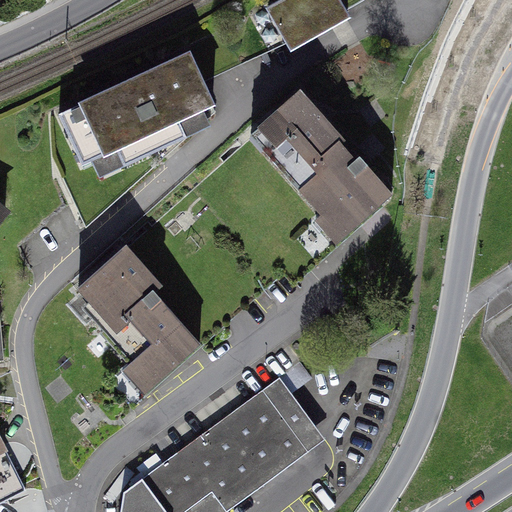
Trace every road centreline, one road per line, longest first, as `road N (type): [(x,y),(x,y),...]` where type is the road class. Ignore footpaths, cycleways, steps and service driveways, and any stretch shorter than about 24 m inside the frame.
road 1 (residential): [(402,0),(248,99),(58,270),(23,317),(23,367),(51,466),(76,511)]
road 2 (primary): [(511,65),(480,148),(432,398),(374,511)]
road 3 (residential): [(365,246),(116,454),(90,486),(84,511)]
